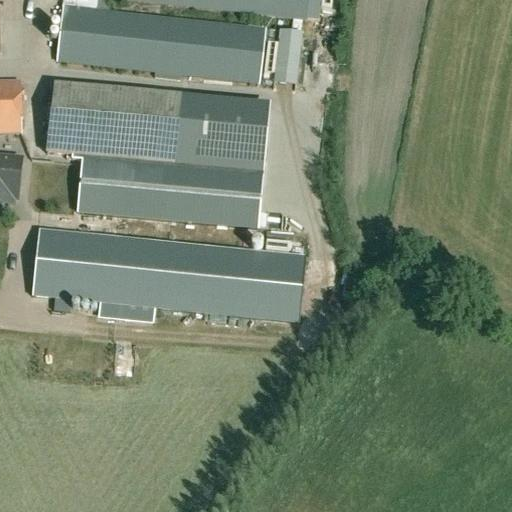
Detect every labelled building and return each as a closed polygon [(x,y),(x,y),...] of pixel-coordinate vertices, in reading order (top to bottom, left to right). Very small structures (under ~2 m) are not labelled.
[(117,0),(307,21),(308,0),(62,0),(62,9),(63,9),(57,63),(260,85),(266,31),(110,14),(111,0),(117,0)] [(302,37),(279,34),(277,56),(299,59),(302,37)] [(0,135),(23,134),(20,81),(0,81),(0,135)] [(48,153),(144,164),(174,167),(180,106),(151,103),(55,92),(48,153)] [(22,151),(0,148),(0,203),(0,199),(17,201),(22,151)] [(259,233),(264,176),(71,159),(71,163),(81,164),(77,216),(259,233)] [(32,299),(299,326),(305,260),(39,233),(32,299)]
